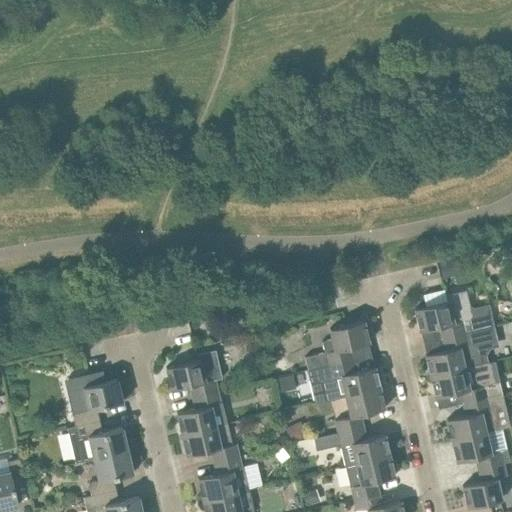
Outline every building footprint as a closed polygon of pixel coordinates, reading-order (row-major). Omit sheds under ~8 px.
[(437,262),(438,263),(443,278),(458,273),(453,259),(452,257),(437,262)] [(414,309),(419,331),(438,326),(441,338),(480,329),(486,327),(484,315),(464,320),(462,311),(463,310),(464,309),(465,307),(466,306),(466,304),(466,301),(465,299),(464,297),(462,296),(459,295),(457,295),(453,296),(451,297),(450,299),(449,301),(448,301),(414,309)] [(328,365),(353,359),(350,347),(369,343),(363,321),(329,329),(332,339),(322,342),(325,355),(326,355),(328,365)] [(466,345),(483,341),(480,329),(441,338),(444,350),(425,354),(430,376),(471,366),(466,345)] [(193,397),(217,391),(214,380),(221,378),(215,350),(198,354),(200,359),(166,367),(171,389),(190,385),(193,397)] [(272,362),(277,375),(291,369),(285,356),(272,362)] [(328,400),(345,396),(379,388),(374,366),(355,371),(353,359),(328,365),(310,369),(312,381),(323,378),(328,400)] [(480,364),(471,366),(430,376),(435,397),(454,392),(457,404),(463,403),(487,397),(502,394),(499,382),(485,386),(480,364)] [(82,387),(105,382),(102,370),(80,375),(82,387)] [(276,378),(279,392),(296,389),(292,374),(276,378)] [(72,414),(75,426),(99,420),(96,408),(122,402),(117,379),(82,387),(88,410),(72,414)] [(338,432),(363,426),(360,415),(384,409),(379,388),(345,396),(350,416),(335,420),(338,432)] [(215,426),(210,406),(220,403),(217,391),(193,397),(195,409),(176,413),(181,434),(215,426)] [(486,433),(499,429),(494,408),(490,408),(487,397),(463,403),(465,415),(447,419),(452,441),(486,433)] [(83,461),(93,458),(127,450),(122,427),(102,432),(99,420),(75,426),(83,461)] [(214,462),(238,456),(235,444),(232,445),(227,423),(215,426),(181,434),(186,455),(211,450),(214,462)] [(303,439),(295,423),(285,428),(292,444),(303,439)] [(345,466),(389,455),(384,434),(365,438),(363,426),(338,432),(313,438),(315,450),(340,445),(345,466)] [(486,433),(452,441),(457,462),(476,457),(478,469),(503,463),(510,462),(507,450),(491,453),(486,433)] [(127,450),(93,458),(98,481),(88,483),(91,495),(91,496),(115,490),(113,478),(133,473),(127,450)] [(354,499),(378,493),(375,481),(394,477),(389,455),(345,466),(344,466),(349,487),(351,486),(354,499)] [(203,499),(248,489),(243,468),(241,468),(238,456),(214,462),(217,474),(198,478),(203,499)] [(9,472),(0,473),(0,510),(18,506),(14,486),(25,483),(20,459),(7,462),(9,472)] [(503,463),(478,469),(481,481),(462,486),(467,507),(501,499),(496,478),(506,476),(503,463)] [(321,502),(316,488),(300,494),(305,508),(321,502)] [(251,511),(251,510),(253,510),(248,489),(203,499),(205,511),(251,511)] [(91,496),(91,495),(83,497),(86,509),(104,505),(105,511),(141,511),(138,497),(118,502),(115,490),(91,496)] [(378,493),(354,499),(357,511),(354,511),(353,511),(402,511),(400,500),(381,505),(378,493)] [(341,511),(350,509),(348,501),(339,503),(341,511)]
